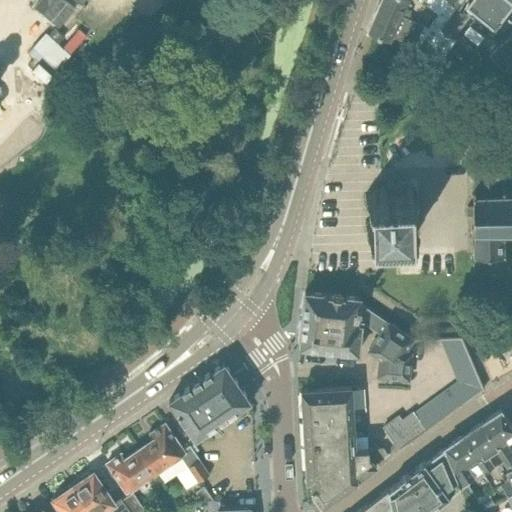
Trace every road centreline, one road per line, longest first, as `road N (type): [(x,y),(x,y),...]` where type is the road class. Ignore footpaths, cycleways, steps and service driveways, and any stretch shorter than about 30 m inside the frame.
road 1 (secondary): [(229,312),(273,245),(352,0)]
road 2 (secondary): [(0,486),(134,394),(229,312)]
road 3 (residential): [(330,511),(511,387)]
road 4 (residential): [(229,312),(277,372),(285,511)]
